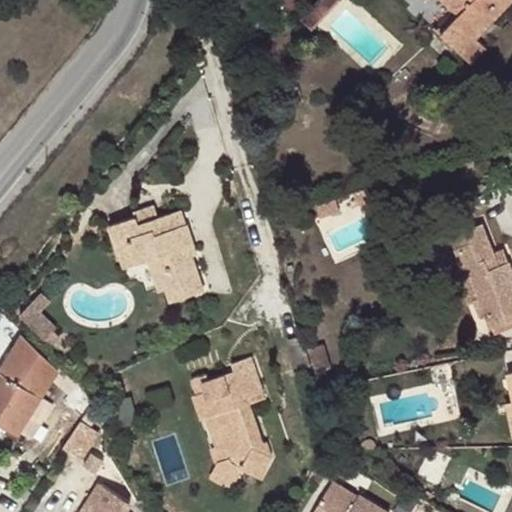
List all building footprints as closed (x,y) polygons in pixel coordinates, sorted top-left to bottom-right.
[(434,30),(468,63),(484,46),(473,36),(506,0),(439,0),(451,10),(434,30)] [(318,1),(308,12),(318,21),(328,12),(318,1)] [(134,212),(136,218),(138,225),(156,220),(151,207),(134,212)] [(180,212),(166,216),(172,231),(185,226),(180,212)] [(128,241),(136,266),(147,262),(158,293),(163,290),(168,304),(203,293),(191,259),(195,257),(185,226),(172,231),(166,216),(156,220),(138,225),(136,218),(107,227),(114,245),(128,241)] [(487,329),(511,319),(511,280),(505,262),(493,266),(488,251),(476,222),(461,227),(468,243),(450,249),(456,266),(458,270),(463,268),(475,297),(469,299),(470,303),(475,317),(482,315),(487,329)] [(278,265),(268,227),(243,234),(256,273),(278,265)] [(461,227),(444,233),(450,249),(468,243),(461,227)] [(256,273),(243,234),(229,239),(241,278),(256,273)] [(123,270),(136,266),(128,241),(114,245),(123,270)] [(499,247),(488,251),(493,266),(505,262),(499,247)] [(458,270),(456,266),(449,269),(463,306),(470,303),(469,299),(475,297),(463,268),(458,270)] [(16,344),(15,432),(55,371),(55,370),(54,369),(38,350),(24,332),(16,344)] [(307,368),(298,338),(283,342),(291,373),(307,368)] [(236,408),(246,405),(260,401),(246,359),(226,365),(228,372),(203,380),(202,375),(186,380),(191,397),(189,398),(197,421),(209,417),(218,445),(205,450),(211,468),(205,480),(228,491),(238,472),(253,479),(264,458),(259,442),(248,445),(236,408)] [(259,442),(246,405),(236,408),(248,445),(259,442)] [(86,410),(61,448),(79,461),(84,453),(92,432),(89,429),(97,418),(96,416),(86,410)] [(197,421),(205,450),(218,445),(209,417),(197,421)] [(82,467),(93,474),(101,463),(90,455),(82,467)] [(386,511),(360,494),(358,497),(333,480),(313,511),(386,511)] [(122,511),(128,502),(99,483),(80,511),(122,511)]
